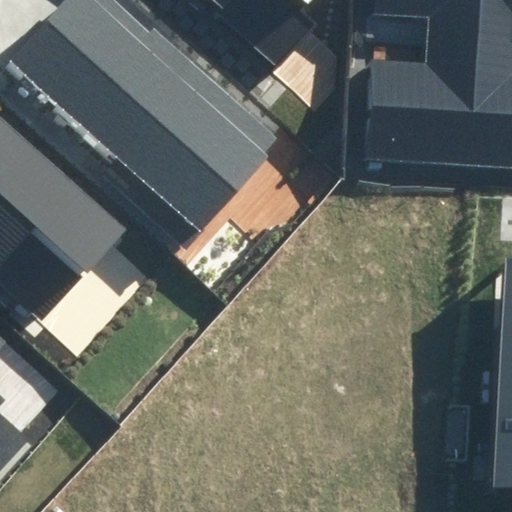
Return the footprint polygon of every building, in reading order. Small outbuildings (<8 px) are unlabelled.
[(115,0),(68,0),(6,62),(195,237),(274,144),(115,0)] [(205,0),(259,50),(311,0),(205,0)] [(511,0),(373,0),(373,11),(432,13),(430,63),(371,60),(366,160),(511,166),(511,0)] [(0,284),(43,322),(125,228),(0,118),(0,284)] [(511,265),(507,265),(494,509),(511,511),(511,265)] [(0,466),(33,426),(0,397),(0,346),(3,343),(0,339),(0,466)]
